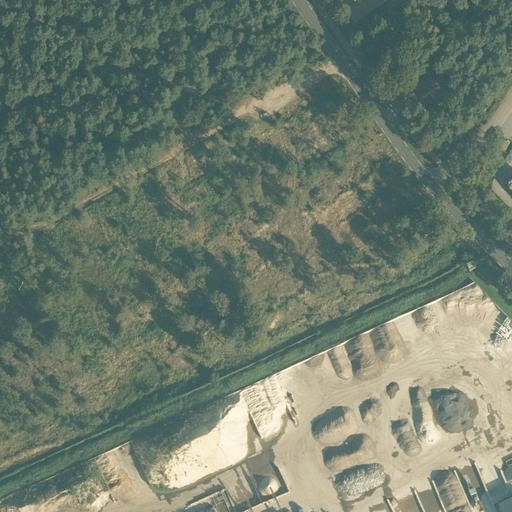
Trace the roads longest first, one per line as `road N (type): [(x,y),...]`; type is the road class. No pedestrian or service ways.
road 1 (track): [(285,511),(381,490),(459,454),(473,434),(468,414),(443,392),(401,387),(363,394),(319,420)]
road 2 (track): [(336,54),(0,239)]
road 3 (tertiary): [(433,183),(296,0)]
road 4 (track): [(0,125),(101,71),(132,114),(174,141)]
road 5 (track): [(287,446),(119,511)]
road 6 (unclassified): [(433,183),(511,92)]
